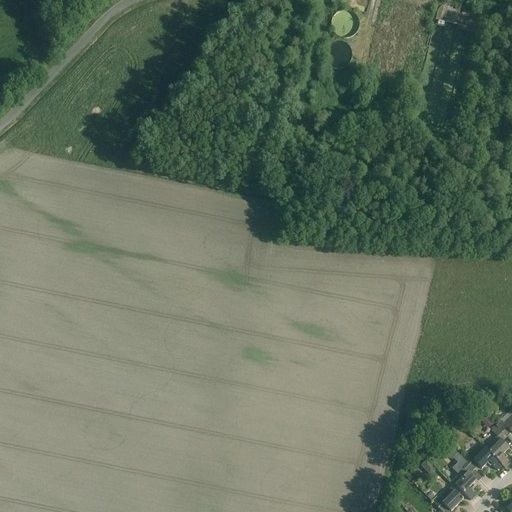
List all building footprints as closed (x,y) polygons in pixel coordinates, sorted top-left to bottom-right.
[(332,23),(332,25),(332,28),(332,30),(333,32),(334,33),(335,35),(337,37),(339,38),(341,39),(343,39),(345,40),(347,40),(349,39),(351,39),(353,38),(355,37),(356,35),(358,33),(359,32),(360,30),(360,28),(360,25),(360,23),(360,21),(359,19),(358,17),(356,16),(355,14),(353,13),(351,12),(349,11),(347,11),(345,11),(343,11),(341,12),(339,13),(337,14),(335,16),(334,17),(333,19),(332,21),(332,23)] [(324,54),(324,56),(324,58),(325,60),(325,62),(326,64),(327,65),(329,67),(331,68),(332,69),(334,70),(336,70),(338,70),(340,70),(342,70),(344,69),(346,68),(348,67),(349,65),(350,64),(351,62),(352,60),(353,58),(353,56),(353,54),(352,52),(351,50),(350,48),(349,47),(348,45),(346,44),(344,43),(342,42),(340,42),(338,42),(336,42),(334,42),(332,43),(331,44),(329,45),(327,47),(326,48),(325,50),(325,52),(324,54)] [(484,416),(479,421),(484,425),(488,421),(484,416)] [(496,427),(507,438),(511,434),(511,416),(503,425),(501,422),(496,427)] [(502,442),(507,438),(496,427),(491,432),(497,437),(485,449),(493,458),(505,470),(510,465),(501,456),(509,449),(502,442)] [(485,449),(482,446),(470,457),(467,455),(463,460),(474,471),(478,466),(481,470),(489,462),(497,471),(502,466),(493,458),(485,449)] [(457,476),(452,482),(463,494),(471,502),(476,497),(468,489),(476,481),(469,475),(474,471),(463,460),(458,455),(454,460),(459,465),(453,471),(457,476)] [(440,511),(441,511),(444,511),(447,509),(449,511),(450,511),(463,500),(451,488),(439,500),(437,498),(432,502),(440,511)]
